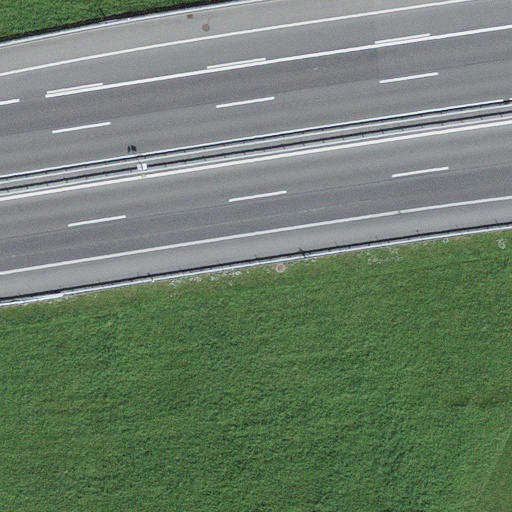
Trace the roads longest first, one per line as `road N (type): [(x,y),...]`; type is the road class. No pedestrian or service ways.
road 1 (motorway): [(511,63),(0,141)]
road 2 (motorway): [(0,237),(511,159)]
